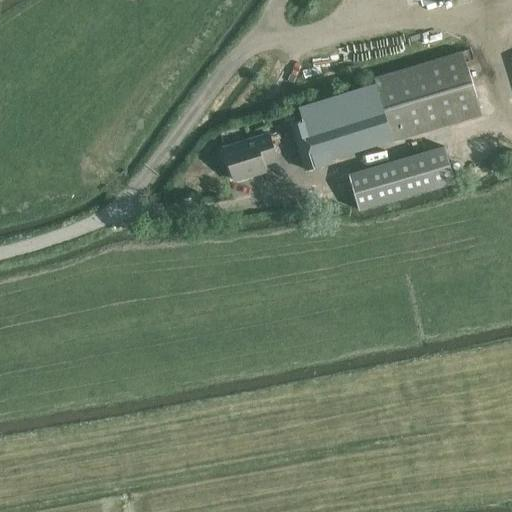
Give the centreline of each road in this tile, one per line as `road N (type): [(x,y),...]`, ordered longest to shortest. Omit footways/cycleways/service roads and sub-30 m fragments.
road 1 (track): [(283,0),(125,203),(122,218)]
road 2 (track): [(482,18),(396,18),(293,43),(260,32)]
road 3 (unclassified): [(0,258),(150,214)]
road 4 (track): [(511,115),(482,18),(511,8)]
